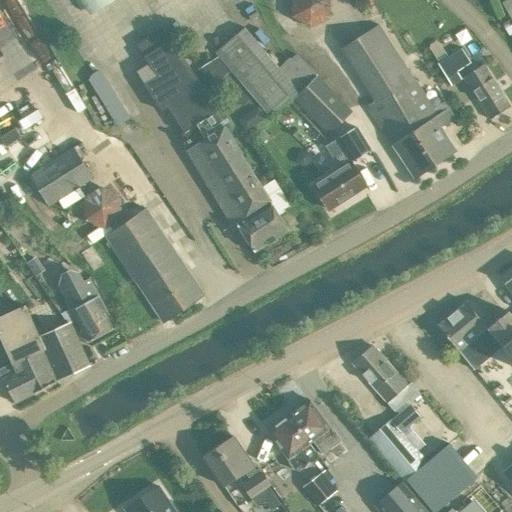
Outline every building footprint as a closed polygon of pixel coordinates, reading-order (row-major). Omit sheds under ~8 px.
[(74,0),(81,10),(98,0),(74,0)] [(311,29),(330,18),(330,0),(292,0),(292,17),(311,29)] [(511,0),(507,0),(502,3),(511,20),(511,0)] [(377,25),(341,48),(375,103),(367,109),(413,178),(455,151),(440,128),(455,117),(449,106),(436,114),(434,110),(433,111),(410,73),(377,25)] [(299,92),(279,69),(244,27),(215,52),(238,79),(239,78),(272,117),(293,99),(299,92)] [(217,111),(166,30),(139,47),(157,76),(144,84),(161,111),(168,107),(184,132),(178,136),(186,149),(185,150),(232,225),(236,223),(254,251),(266,244),(267,245),(275,239),(274,238),(288,230),(287,229),(297,223),(288,210),(279,216),(241,154),(242,153),(225,126),(224,127),(215,112),(217,111)] [(450,86),(460,80),(455,72),(470,63),(461,49),(448,57),(444,52),(435,58),(438,63),(436,64),(450,86)] [(289,58),(278,68),(299,92),(300,93),(317,77),(296,54),(290,60),(289,58)] [(203,70),(198,73),(208,89),(231,75),(221,59),(203,70)] [(462,77),(489,119),(508,107),(481,65),(462,77)] [(117,124),(129,117),(101,72),(90,79),(117,124)] [(352,111),(317,77),(300,93),(293,100),(328,134),(352,111)] [(264,131),(256,138),(261,144),(269,137),(264,131)] [(328,210),(364,186),(348,161),(360,153),(347,134),(326,147),(340,168),(312,186),(328,210)] [(28,175),(47,205),(92,177),(73,146),(28,175)] [(161,321),(201,295),(135,193),(128,198),(132,216),(104,234),(161,321)] [(40,264),(33,253),(24,258),(31,270),(40,264)] [(79,273),(71,271),(64,275),(61,283),(69,299),(69,302),(72,308),(63,313),(68,324),(77,319),(89,341),(115,327),(98,295),(98,296),(89,279),(84,282),(79,273)] [(437,326),(462,358),(471,351),(469,349),(490,333),(487,329),(466,303),(437,326)] [(39,338),(40,338),(24,305),(0,316),(0,337),(12,363),(0,368),(0,377),(12,403),(59,380),(39,338)] [(487,329),(490,333),(469,349),(471,351),(462,358),(472,370),(501,346),(505,351),(511,360),(511,317),(508,312),(487,329)] [(39,338),(59,380),(70,375),(70,374),(89,364),(69,324),(40,338),(39,338)] [(407,385),(371,345),(352,363),(387,402),(386,403),(393,411),(395,409),(398,413),(408,404),(420,394),(410,383),(407,385)] [(310,442),(313,440),(323,454),(330,449),(334,454),(342,448),(338,443),(341,441),(340,438),(335,430),(330,428),(309,399),(289,414),(310,442)] [(402,433),(419,417),(408,404),(398,413),(390,420),(402,433)] [(310,442),(289,414),(267,429),(288,458),(288,462),(293,469),(296,468),(298,472),(320,456),(310,442)] [(406,482),(428,462),(402,433),(390,420),(369,440),(406,482)] [(232,436),(203,456),(224,487),(245,473),(249,479),(242,485),(250,496),(270,483),(259,468),(255,470),(253,467),(254,466),(232,436)] [(433,511),(438,511),(474,480),(445,448),(428,462),(406,482),(433,511)] [(511,462),(503,470),(511,481),(511,462)] [(321,472),(303,486),(318,505),(336,490),(321,472)] [(385,511),(424,511),(400,484),(378,502),(385,511)] [(176,511),(159,486),(125,509),(127,511),(176,511)]
